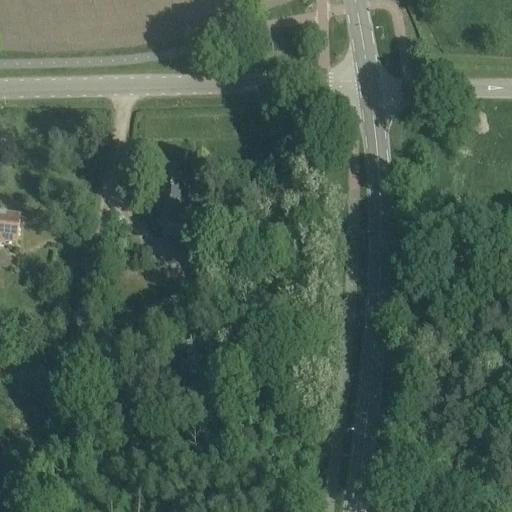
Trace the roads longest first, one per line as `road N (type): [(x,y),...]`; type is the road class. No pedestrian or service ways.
road 1 (tertiary): [(352,511),(377,274),(367,83)]
road 2 (unclassified): [(367,83),(0,90)]
road 3 (unclassified): [(511,89),(367,83)]
